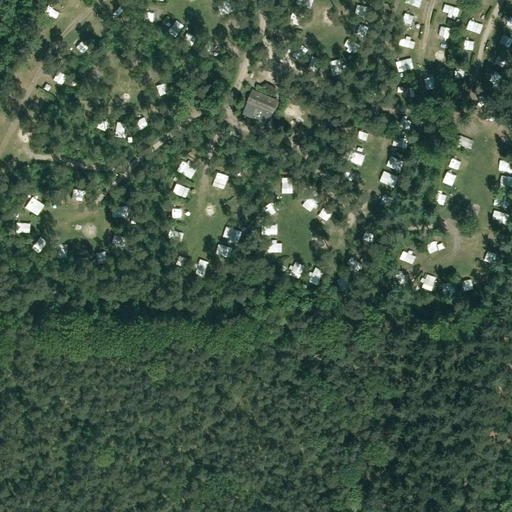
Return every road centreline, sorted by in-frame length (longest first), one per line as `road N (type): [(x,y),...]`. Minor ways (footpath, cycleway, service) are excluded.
road 1 (track): [(0,334),(511,319)]
road 2 (track): [(442,223),(400,224),(331,199),(286,144),(263,141),(229,116),(236,97),(200,114),(166,115),(142,102)]
road 3 (track): [(140,156),(105,162),(8,139),(46,57),(101,0)]
road 4 (track): [(177,511),(57,394),(0,351)]
road 5 (track): [(511,357),(457,511)]
road 6 (track): [(200,114),(140,156),(90,211)]
